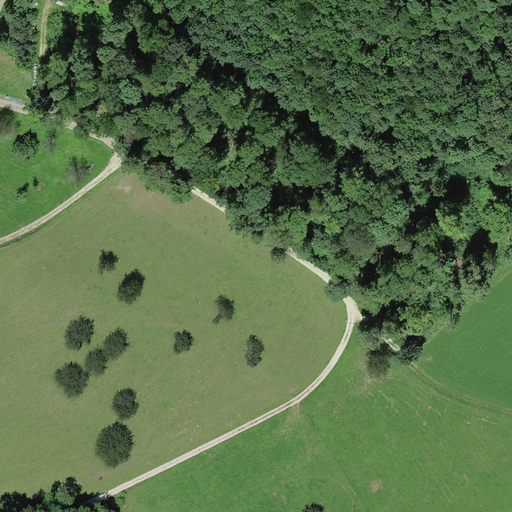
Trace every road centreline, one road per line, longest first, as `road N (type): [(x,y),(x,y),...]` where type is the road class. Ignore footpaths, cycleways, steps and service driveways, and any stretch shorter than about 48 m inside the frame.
road 1 (track): [(127,147),(312,261),(356,308),(329,370),(303,396),(71,511)]
road 2 (track): [(511,413),(451,393),(410,367),(356,308)]
road 3 (track): [(0,241),(80,194),(127,147)]
road 4 (track): [(0,104),(127,147)]
